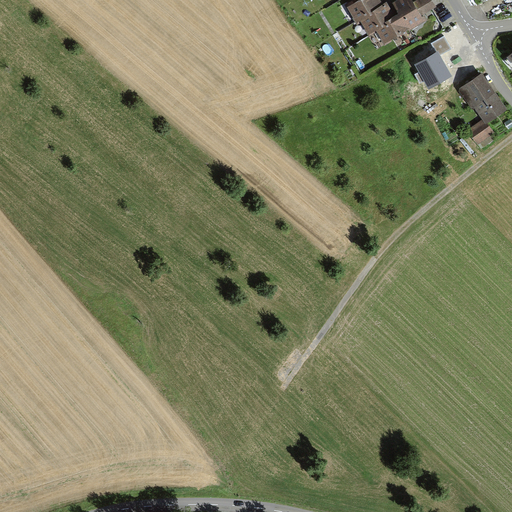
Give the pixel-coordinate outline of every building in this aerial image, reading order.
[(377,0),(355,0),(346,5),(354,19),(357,17),(380,4),(377,0)] [(399,11),(373,25),(381,39),(407,24),(409,27),(422,20),(419,15),(433,7),(428,0),(415,0),(412,2),(410,0),(394,0),(394,1),(399,11)] [(380,4),(357,17),(364,30),(391,15),(384,2),(380,4)] [(444,37),(432,43),(437,52),(440,56),(451,50),(444,37)] [(437,52),(415,65),(419,72),(414,75),(419,84),(424,81),(428,89),(452,76),(441,59),(440,56),(437,52)] [(500,99),(482,73),(460,88),(460,90),(471,107),(474,108),(482,119),(485,124),(487,123),(507,109),(500,99)] [(482,119),(467,130),(478,145),(494,133),(487,123),(485,124),(482,119)]
